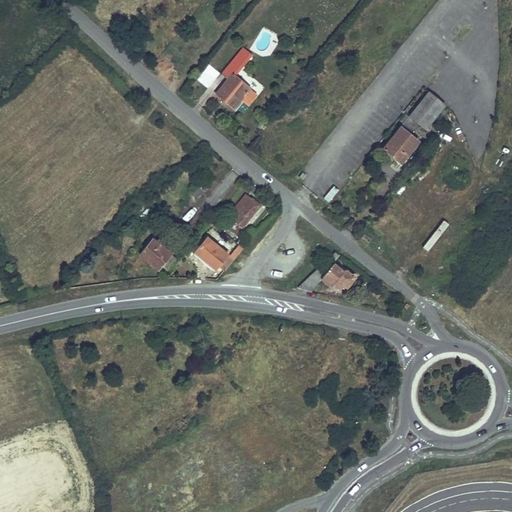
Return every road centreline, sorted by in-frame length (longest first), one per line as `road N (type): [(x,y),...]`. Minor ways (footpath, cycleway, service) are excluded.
road 1 (secondary): [(97,303),(220,302),(305,314),(394,337),(414,363)]
road 2 (unclassified): [(290,200),(56,0)]
road 3 (secondary): [(440,346),(394,322),(219,290)]
road 4 (unclassified): [(458,344),(411,294),(290,200)]
road 5 (secondary): [(405,398),(393,445),(349,475),(324,511)]
road 6 (secondary): [(335,511),(378,468),(440,440)]
road 7 (secondary): [(219,290),(97,303)]
